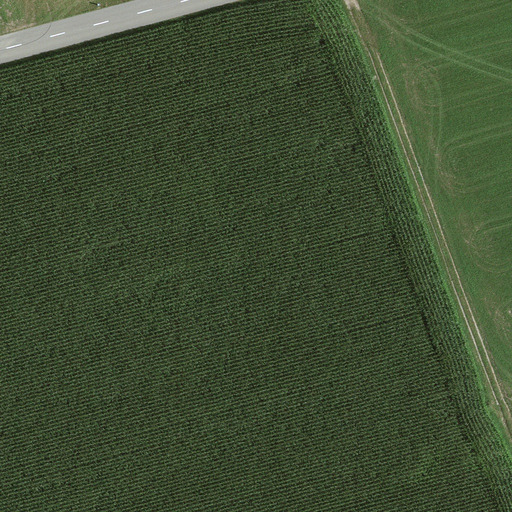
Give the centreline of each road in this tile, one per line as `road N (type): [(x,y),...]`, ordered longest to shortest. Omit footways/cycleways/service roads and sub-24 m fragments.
road 1 (track): [(511,452),(350,0)]
road 2 (tertiary): [(0,49),(186,0)]
